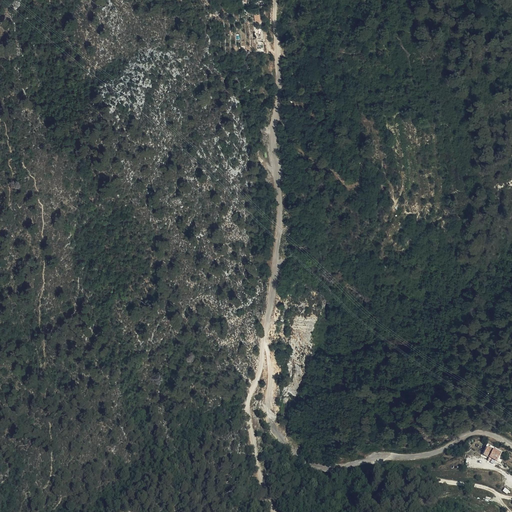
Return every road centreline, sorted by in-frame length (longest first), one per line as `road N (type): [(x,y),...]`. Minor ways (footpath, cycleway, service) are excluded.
road 1 (track): [(275,0),(280,201),(264,345)]
road 2 (track): [(511,444),(471,434),(415,456),(310,464),(275,428),(264,345)]
road 3 (track): [(264,345),(247,415),(262,485),(278,511)]
road 4 (track): [(374,458),(507,500)]
